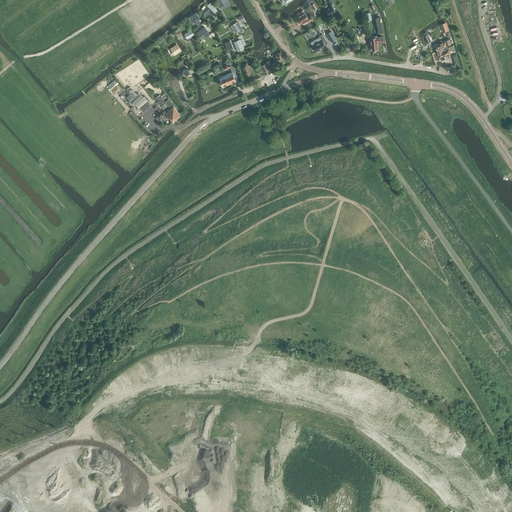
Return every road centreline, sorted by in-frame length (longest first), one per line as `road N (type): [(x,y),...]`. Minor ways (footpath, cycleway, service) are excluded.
road 1 (track): [(249,511),(247,491),(215,479),(216,436),(226,423),(331,471),(356,511)]
road 2 (residential): [(511,231),(418,104),(416,82)]
road 3 (track): [(342,198),(310,306),(262,328)]
road 4 (residential): [(303,66),(348,57),(449,73)]
road 5 (track): [(23,56),(51,49),(129,0)]
